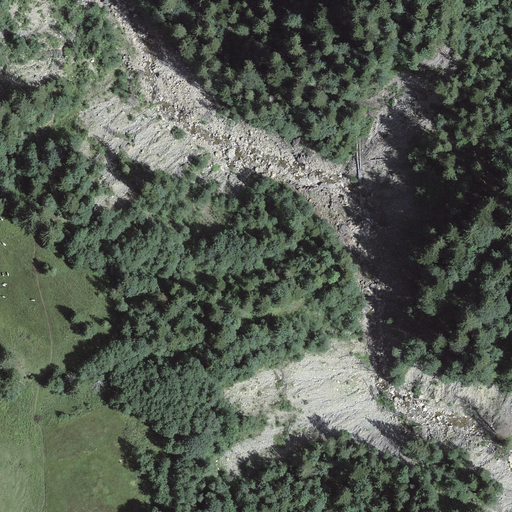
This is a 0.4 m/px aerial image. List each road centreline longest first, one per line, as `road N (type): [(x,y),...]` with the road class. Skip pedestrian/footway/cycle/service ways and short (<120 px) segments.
road 1 (track): [(75,0),(88,63),(136,191),(197,255),(206,292),(173,355),(122,401),(89,511)]
road 2 (track): [(511,172),(411,116),(364,107),(303,76),(184,0)]
